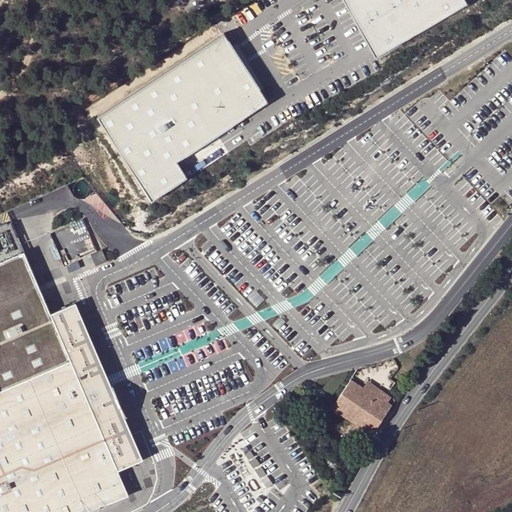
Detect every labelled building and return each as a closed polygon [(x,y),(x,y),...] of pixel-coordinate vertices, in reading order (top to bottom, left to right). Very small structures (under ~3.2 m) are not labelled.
[(343,0),(375,58),(466,4),(464,0),(343,0)] [(224,35),(99,117),(152,200),(186,177),(178,161),(267,101),(224,35)] [(119,470),(52,315),(27,250),(0,261),(0,511),(90,511),(130,495),(129,494),(119,470)] [(52,315),(119,470),(141,460),(107,381),(75,305),(52,315)] [(369,378),(357,370),(348,384),(347,386),(345,388),(356,395),(355,396),(369,405),(364,412),(380,422),(391,406),(367,391),(363,389),(370,379),(369,378)] [(373,381),(370,379),(363,389),(367,391),(371,384),(373,381)] [(374,380),(373,381),(371,384),(384,391),(386,388),(376,381),(374,380)] [(391,406),(396,399),(384,391),(371,384),(367,391),(391,406)] [(345,388),(340,396),(350,403),(355,396),(356,395),(345,388)] [(332,408),(372,434),(380,422),(364,412),(369,405),(355,396),(350,403),(340,396),(336,403),(332,408)] [(327,452),(318,457),(337,485),(345,479),(327,452)]
